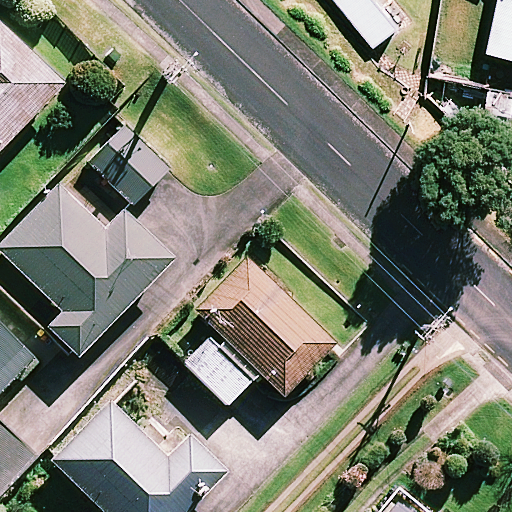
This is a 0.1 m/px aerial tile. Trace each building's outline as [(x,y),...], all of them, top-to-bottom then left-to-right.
[(398,27),(375,0),(334,0),(374,47),(398,27)] [(511,0),(497,0),(488,51),(511,55),(511,0)] [(0,149),(60,86),(0,28),(0,149)] [(481,60),(430,58),(429,83),(479,86),(481,60)] [(167,170),(123,127),(87,164),(131,207),(167,170)] [(101,234),(56,189),(0,245),(0,254),(60,313),(45,329),(75,359),(170,263),(121,214),(101,234)] [(332,347),(246,262),(195,313),(215,332),(184,364),(226,406),(257,374),(281,398),(332,347)] [(0,392),(30,361),(0,331),(0,392)] [(51,461),(100,511),(184,511),(222,475),(186,439),(163,462),(107,405),(51,461)] [(0,493),(33,460),(0,426),(0,493)] [(429,511),(406,492),(389,511),(429,511)]
